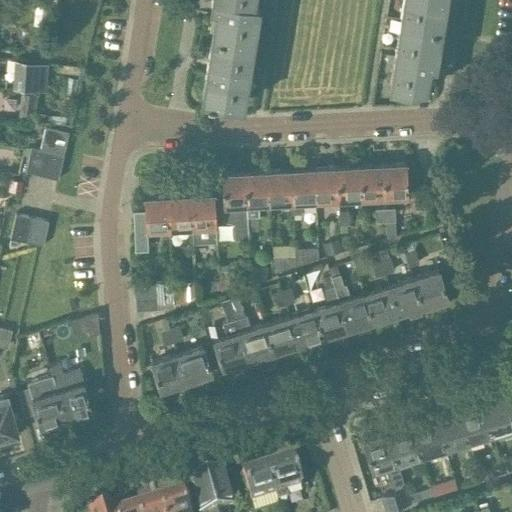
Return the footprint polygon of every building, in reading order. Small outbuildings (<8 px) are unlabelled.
[(217,5),(210,45),(250,51),(258,1),(254,0),(211,0),(211,4),(217,5)] [(403,0),(401,18),(440,24),(444,0),(403,0)] [(440,24),(401,18),(390,83),(424,88),(429,60),(435,61),(440,24)] [(242,102),(250,51),(210,45),(202,96),(242,102)] [(46,77),(47,61),(17,58),(16,69),(46,77)] [(35,92),(22,91),(19,118),(32,119),(35,92)] [(39,145),(46,147),(64,151),(69,129),(44,123),(39,145)] [(26,170),(40,173),(46,147),(39,145),(31,144),(25,170),(26,170)] [(46,147),(40,173),(58,178),(64,151),(46,147)] [(407,161),(383,162),(384,194),(408,193),(407,161)] [(361,196),(384,194),(383,162),(359,163),(361,196)] [(359,163),(336,165),(338,197),(361,196),(359,163)] [(315,198),(338,197),(336,165),(314,166),(315,198)] [(301,199),(315,198),(314,166),(291,167),(293,200),(293,212),(302,211),(301,199)] [(269,201),(293,200),(291,167),(268,169),(269,201)] [(268,169),(244,170),(246,202),(269,201),(268,169)] [(248,237),(246,202),(244,170),(221,171),(222,192),(214,192),(215,212),(223,212),(224,220),(233,222),(234,238),(248,237)] [(12,177),(9,189),(21,191),(23,179),(17,178),(12,177)] [(214,191),(190,193),(192,225),(193,243),(217,242),(215,212),(214,192),(214,191)] [(169,227),(192,225),(190,193),(168,194),(169,227)] [(169,227),(168,194),(144,195),(146,228),(169,227)] [(394,206),(385,207),(386,220),(386,237),(396,234),(394,206)] [(377,220),(386,220),(385,207),(376,207),(377,220)] [(349,209),(339,209),(340,223),(349,222),(349,209)] [(10,236),(24,240),(30,214),(16,211),(10,236)] [(30,214),(24,240),(43,244),(49,219),(30,214)] [(257,214),(247,215),(248,228),(257,227),(257,214)] [(327,255),(341,251),(337,239),(324,243),(327,255)] [(295,247),(295,253),(295,264),(318,257),(317,246),(295,247)] [(414,248),(406,251),(410,263),(418,261),(414,248)] [(295,253),(273,254),(274,271),(295,264),(295,253)] [(380,259),(384,271),(394,268),(390,256),(380,259)] [(376,273),(384,271),(380,259),(373,261),(376,273)] [(250,265),(251,278),(267,277),(266,264),(250,265)] [(439,267),(413,275),(422,304),(433,300),(435,307),(450,303),(439,267)] [(343,283),(340,271),(331,274),(335,286),(343,283)] [(235,272),(220,273),(221,290),(235,289),(235,272)] [(331,274),(331,273),(321,276),(325,289),(335,286),(331,274)] [(419,305),(422,304),(413,275),(388,283),(397,311),(409,307),(410,312),(421,309),(419,305)] [(156,278),(134,280),(137,308),(158,307),(156,278)] [(219,279),(208,280),(208,293),(219,292),(219,279)] [(348,327),(373,319),(364,290),(350,295),(346,282),(343,283),(335,286),(348,327)] [(373,319),(397,311),(388,283),(364,290),(373,319)] [(184,286),(173,286),(174,303),(185,302),(184,286)] [(314,306),(323,335),(348,327),(335,286),(325,289),(323,290),(327,302),(314,306)] [(281,290),(285,302),(294,299),(291,287),(281,290)] [(277,304),(285,302),(281,290),(273,292),(277,304)] [(229,296),(236,316),(244,314),(237,293),(229,296)] [(226,319),(236,316),(229,296),(220,299),(226,319)] [(310,339),(311,345),(325,340),(323,335),(314,306),(289,314),(298,342),(310,339)] [(99,331),(97,310),(84,314),(90,333),(99,331)] [(236,316),(249,358),(273,350),(264,322),(251,326),(247,313),(244,314),(236,316)] [(273,350),(298,342),(289,314),(264,322),(273,350)] [(249,358),(236,316),(226,319),(222,321),(226,334),(214,337),(223,366),(249,358)] [(0,323),(0,340),(8,343),(12,327),(0,323)] [(170,327),(174,340),(182,337),(179,325),(170,327)] [(165,342),(174,340),(170,327),(161,330),(165,342)] [(177,351),(186,380),(212,372),(203,343),(177,351)] [(186,380),(177,351),(152,359),(161,388),(186,380)] [(54,377),(64,373),(62,369),(59,359),(49,362),(54,377)] [(54,377),(57,388),(66,417),(92,409),(78,365),(62,369),(64,373),(54,377)] [(41,425),(66,417),(57,388),(32,396),(41,425)] [(0,440),(10,437),(9,434),(20,431),(8,391),(0,393),(0,440)] [(492,432),(511,426),(511,412),(506,394),(483,401),(492,432)] [(468,440),(492,432),(483,401),(459,408),(468,440)] [(445,447),(468,440),(459,408),(435,415),(445,447)] [(421,454),(445,447),(435,415),(411,423),(421,454)] [(397,462),(421,454),(411,423),(388,430),(397,462)] [(405,488),(405,487),(397,462),(388,430),(365,437),(374,469),(386,465),(394,491),(405,488)] [(292,459),(267,467),(276,496),(278,502),(288,499),(286,493),(301,488),(292,459)] [(276,496),(267,467),(242,475),(251,504),(276,496)] [(223,471),(206,476),(215,511),(228,511),(228,509),(233,507),(223,471)] [(215,511),(206,476),(188,481),(197,511),(215,511)] [(449,488),(447,480),(430,485),(433,493),(449,488)] [(414,490),(416,498),(433,493),(430,485),(414,490)] [(409,500),(407,492),(405,487),(405,488),(394,491),(382,494),(386,507),(409,500)] [(187,511),(182,493),(158,501),(161,511),(187,511)] [(161,511),(158,501),(135,508),(136,511),(161,511)]
